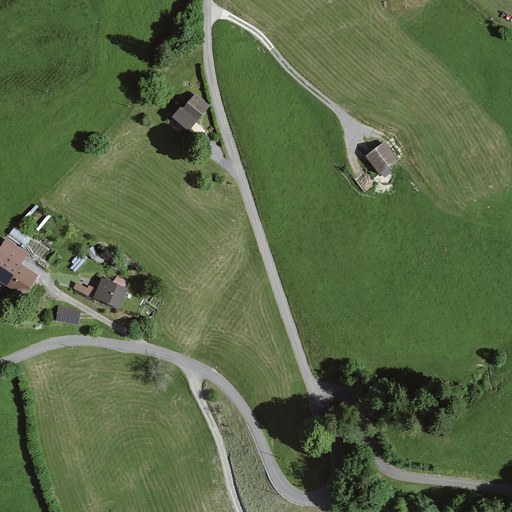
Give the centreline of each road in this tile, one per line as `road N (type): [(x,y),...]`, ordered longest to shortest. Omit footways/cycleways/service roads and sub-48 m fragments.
road 1 (unclassified): [(207,0),(214,90),(317,393)]
road 2 (unclassified): [(317,393),(340,470),(328,495),(310,500),(283,487),(243,407),(194,365)]
road 3 (unclassified): [(511,490),(391,471),(360,407),(335,391),(317,393)]
road 4 (track): [(395,145),(299,79),(257,32),(207,10)]
road 5 (unclassified): [(194,365),(82,341),(0,366)]
road 6 (unclassified): [(241,511),(194,365)]
